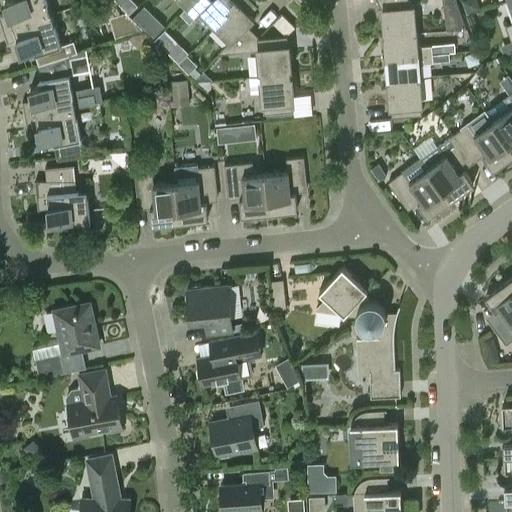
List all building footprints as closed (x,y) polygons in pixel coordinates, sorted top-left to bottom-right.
[(0,18),(3,29),(51,14),(46,0),(5,0),(9,13),(0,15),(0,18)] [(192,0),(187,6),(196,15),(200,12),(215,27),(241,0),(192,0)] [(219,53),(244,51),(258,37),(247,26),(255,18),(250,13),(257,6),(250,0),(241,0),(215,27),(230,42),(219,53)] [(408,0),(378,0),(383,10),(385,35),(383,35),(383,36),(417,33),(417,32),(415,33),(413,8),(408,0)] [(478,8),(475,0),(462,0),(466,12),(478,8)] [(139,22),(150,11),(144,5),(133,16),(139,22)] [(144,29),(126,11),(117,14),(124,35),(144,29)] [(39,64),(65,55),(76,52),(73,41),(61,44),(51,14),(3,29),(8,43),(17,39),(22,51),(33,48),(35,52),(39,64)] [(145,30),(127,35),(138,48),(156,42),(145,30)] [(417,33),(383,36),(384,58),(432,54),(431,45),(420,46),(418,43),(417,33)] [(258,37),(244,51),(258,50),(260,76),(290,73),(287,36),(259,38),(258,37)] [(442,44),(443,53),(449,52),(455,52),(454,43),(442,44)] [(186,53),(180,46),(173,53),(180,59),(186,53)] [(443,53),(432,54),(432,60),(449,59),(449,52),(443,53)] [(432,54),(384,58),(386,79),(420,77),(420,66),(422,63),(433,62),(432,60),(432,54)] [(65,55),(39,64),(43,85),(30,87),(33,100),(22,101),(25,116),(75,106),(65,55)] [(201,72),(194,66),(188,72),(194,79),(201,72)] [(290,73),(260,76),(263,113),(293,110),(290,73)] [(420,77),(386,79),(386,80),(388,80),(391,116),(421,114),(418,77),(420,77)] [(186,81),(169,82),(170,98),(187,97),(186,81)] [(511,91),(485,111),(492,121),(511,148),(511,91)] [(84,154),(75,106),(25,116),(28,130),(38,127),(41,140),(53,138),(57,158),(84,154)] [(467,124),(453,135),(470,159),(480,152),(493,169),(511,155),(511,148),(492,121),(474,134),(467,124)] [(238,139),(237,125),(217,127),(218,141),(238,139)] [(420,158),(427,168),(450,200),(473,183),(461,166),(470,159),(453,135),(420,158)] [(287,170),(265,172),(269,212),(297,209),(295,187),(306,186),(303,156),(286,158),(287,170)] [(241,215),(269,212),(265,172),(253,173),(252,162),(224,165),(227,194),(239,193),(241,215)] [(379,163),(371,168),(379,179),(386,175),(379,163)] [(62,219),(63,225),(90,222),(87,189),(77,190),(74,165),(45,168),(46,180),(35,180),(38,209),(49,207),(50,220),(62,219)] [(428,216),(450,200),(427,168),(418,174),(411,165),(388,181),(405,206),(415,199),(428,216)] [(198,179),(175,181),(180,221),(208,218),(205,197),(217,195),(214,166),(197,167),(198,179)] [(152,224),(180,221),(175,181),(153,184),(152,172),(134,174),(138,204),(149,202),(152,224)] [(377,303),(378,303),(376,302),(373,301),(372,301),(370,301),(368,301),(365,291),(367,289),(342,266),(319,291),(326,298),(316,308),(342,312),(344,314),(345,313),(356,314),(356,316),(356,317),(356,319),(357,318),(356,316),(356,315),(357,312),(357,311),(358,309),(359,308),(360,306),(362,305),(362,304),(364,303),(366,302),(367,302),(368,302),(369,302),(371,302),(373,302),(374,302),(375,302),(376,303),(377,303)] [(274,309),(286,307),(283,279),(270,280),(274,309)] [(511,285),(508,279),(485,296),(498,313),(488,320),(505,344),(511,339),(511,285)] [(208,333),(232,330),(236,329),(231,284),(187,288),(191,320),(206,318),(208,333)] [(54,310),(64,353),(99,345),(89,302),(54,310)] [(379,304),(378,303),(377,303),(376,303),(375,302),(374,302),(373,302),(371,302),(369,302),(368,302),(367,302),(366,302),(364,303),(362,304),(362,305),(360,306),(359,308),(358,309),(357,311),(357,312),(356,315),(356,316),(357,318),(356,319),(357,321),(357,322),(358,324),(359,325),(360,326),(361,328),(363,329),(364,329),(368,330),(369,331),(371,331),(371,337),(359,337),(360,372),(369,371),(370,397),(400,395),(399,369),(395,369),(394,341),(393,335),(393,333),(394,327),(395,322),(396,316),(397,314),(385,315),(385,312),(385,311),(384,310),(383,308),(381,306),(381,305),(379,304)] [(226,392),(243,388),(237,358),(260,354),(256,332),(219,339),(221,351),(219,353),(198,358),(203,384),(224,379),(226,392)] [(492,337),(482,339),(484,347),(494,344),(492,337)] [(36,359),(40,377),(62,372),(58,354),(36,359)] [(328,360),(303,361),(303,376),(329,375),(328,360)] [(87,435),(86,432),(107,428),(107,431),(122,428),(116,395),(109,396),(104,364),(79,370),(81,382),(69,385),(63,393),(72,437),(87,435)] [(295,372),(284,379),(288,386),(299,380),(295,372)] [(255,446),(255,447),(256,447),(253,431),(256,426),(263,424),(259,399),(231,404),(234,415),(231,419),(212,423),(212,422),(210,422),(217,455),(218,454),(218,453),(255,446)] [(511,441),(502,442),(503,455),(511,454),(511,404),(502,405),(503,427),(511,426),(511,441)] [(352,459),(364,459),(399,457),(397,423),(384,423),(384,410),(367,410),(365,411),(362,412),(360,413),(358,414),(356,416),(354,418),(353,420),(352,423),(351,425),(351,426),(352,459)] [(81,498),(81,511),(129,511),(129,499),(120,498),(111,454),(87,459),(95,498),(81,498)] [(511,454),(503,455),(503,456),(504,456),(505,472),(511,471),(511,486),(504,487),(505,500),(511,499),(511,454)] [(275,466),(276,469),(276,478),(288,477),(287,465),(275,466)] [(220,485),(222,511),(262,509),(260,482),(271,482),(270,469),(245,471),(246,483),(220,485)] [(355,510),(367,509),(366,511),(401,511),(400,490),(387,490),(387,476),(371,477),(369,477),(368,478),(365,478),(364,479),(362,480),(360,482),(359,483),(357,485),(356,487),(355,488),(354,491),(354,493),(355,510)] [(326,496),(308,496),(309,511),(326,511),(326,496)]
